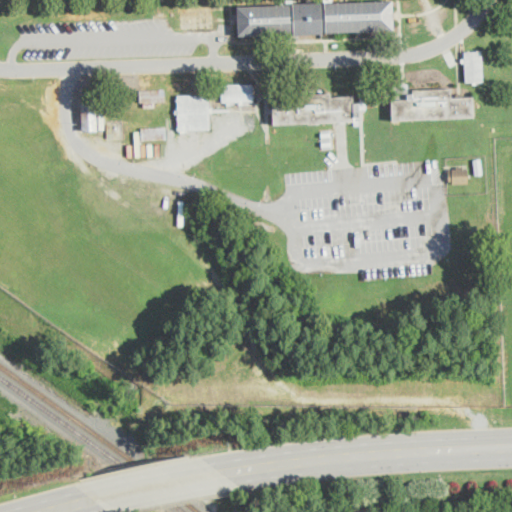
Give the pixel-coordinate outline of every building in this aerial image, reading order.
[(394,17),(394,31),(332,33),(333,39),(322,39),(322,33),(300,34),(300,40),(289,41),(289,34),(238,35),(237,19),(232,19),(232,16),(232,12),(237,12),(237,6),(287,4),(340,2),(393,1),(394,17)] [(214,28),(181,29),(181,12),(189,12),(213,10),(214,28)] [(169,29),(154,30),(153,13),(168,12),(169,29)] [(467,82),(465,82),(465,51),(482,51),(482,82),(467,82)] [(227,101),(222,101),(222,84),(253,84),(253,101),(227,101)] [(452,88),(452,97),(478,96),(479,117),(401,120),(401,125),(392,125),(391,100),(413,99),(413,89),(452,88)] [(166,102),(140,102),(140,91),(165,90),(166,102)] [(332,93),(332,96),(354,95),(355,122),(274,125),(272,99),(294,98),(294,94),(332,93)] [(208,94),(209,107),(213,107),(213,112),(209,112),(209,129),(186,130),(187,132),(180,133),(180,131),(178,131),(178,114),(176,115),(175,110),(178,110),(177,95),(208,94)] [(98,131),(83,132),(82,104),(97,103),(98,131)] [(167,139),(142,140),(142,127),(167,127),(167,139)] [(482,173),(475,174),(474,158),(481,158),(482,173)] [(464,166),(464,169),(468,168),(469,183),(453,184),(453,182),(450,182),(449,170),(457,169),(456,166),(464,166)]
